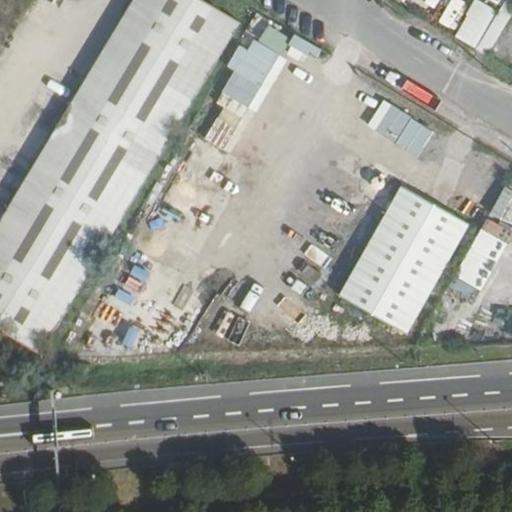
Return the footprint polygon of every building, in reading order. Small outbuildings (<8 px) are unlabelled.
[(200,0),(134,0),(0,221),(0,331),(38,354),(238,23),(200,0)] [(470,0),(452,37),(473,47),(493,8),(477,0),(470,0)] [(260,21),(219,93),(250,111),(292,39),(260,21)] [(294,34),(283,51),(304,63),(314,46),(294,34)] [(380,98),(364,125),(416,157),(432,130),(380,98)] [(216,108),(203,141),(225,150),(238,117),(216,108)] [(500,220),(511,195),(511,191),(501,186),(488,214),(500,220)] [(401,187),(339,295),(407,333),(468,225),(401,187)] [(477,228),(446,285),(474,299),(504,242),(477,228)]
